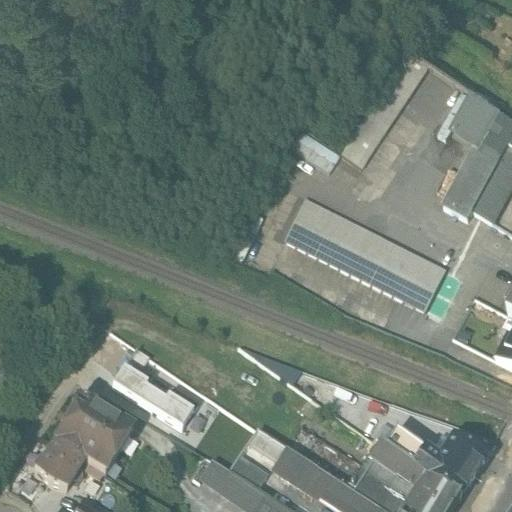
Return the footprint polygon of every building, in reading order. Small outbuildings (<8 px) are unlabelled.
[(409,57),(341,158),(361,171),(429,71),(409,57)] [(479,145),(443,210),(468,223),(474,212),(490,181),(491,180),(504,158),(479,145)] [(511,187),(511,157),(506,153),(504,158),(491,180),(490,181),(508,195),(511,187)] [(490,181),(474,212),(492,224),(508,195),(490,181)] [(444,272),(304,200),(283,242),(423,313),(444,272)] [(511,332),(496,364),(511,371),(511,332)] [(148,361),(135,353),(112,389),(181,433),(196,409),(171,393),(164,404),(144,391),(151,380),(140,373),(148,361)] [(132,434),(82,403),(54,448),(83,466),(104,479),(132,434)] [(365,422),(348,411),(342,420),(359,431),(365,422)] [(333,470),(341,450),(295,431),(287,452),(333,470)] [(376,511),(348,493),(259,435),(248,450),(276,468),(274,471),(336,511),(376,511)] [(483,464),(453,444),(439,466),(434,473),(421,463),(425,457),(416,450),(411,447),(395,436),(391,442),(385,451),(423,478),(459,501),(483,464)] [(385,437),(379,438),(375,445),(379,447),(385,451),(391,442),(385,437)] [(385,451),(379,447),(370,461),(369,460),(348,493),(376,511),(451,511),(459,501),(423,478),(385,451)] [(83,466),(54,448),(46,462),(33,473),(49,490),(66,495),(74,482),(80,481),(80,472),(83,466)] [(266,479),(238,461),(228,475),(257,493),(266,479)] [(284,511),(210,465),(198,484),(240,511),(284,511)] [(104,481),(97,493),(117,504),(124,492),(104,481)]
